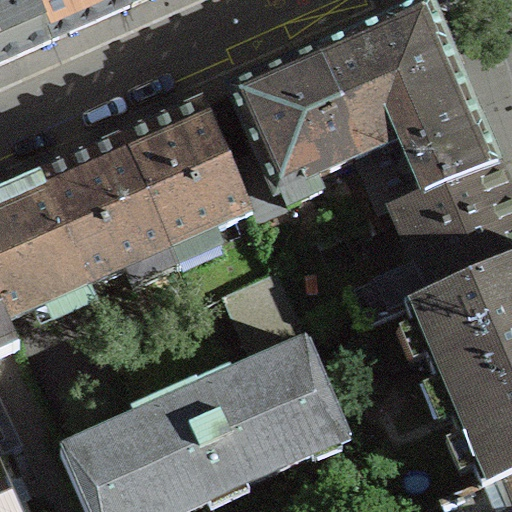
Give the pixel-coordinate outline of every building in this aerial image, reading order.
[(0,0),(0,63),(52,41),(33,0),(0,0)] [(33,0),(52,41),(132,6),(129,0),(33,0)] [(355,163),(378,216),(391,211),(497,166),(480,128),(445,46),(428,6),(319,54),(366,158),(355,163)] [(229,166),(250,216),(254,225),(324,193),(317,179),(355,163),(366,158),(319,54),(289,67),(289,66),(260,79),(229,93),(230,93),(245,127),(244,127),(257,154),(229,166)] [(121,142),(169,252),(250,216),(229,166),(203,105),(121,142)] [(121,142),(38,178),(87,288),(169,252),(121,142)] [(405,312),(511,265),(511,202),(497,166),(391,211),(416,270),(353,297),(366,328),(405,312)] [(87,288),(38,178),(0,195),(0,313),(5,325),(87,288)] [(511,265),(405,312),(481,488),(482,490),(511,477),(511,265)] [(276,275),(222,299),(254,372),(199,396),(195,388),(195,387),(167,400),(166,400),(170,409),(64,456),(88,511),(188,511),(345,443),(347,442),(276,275)] [(0,359),(17,352),(5,325),(0,313),(0,359)] [(0,511),(23,511),(0,458),(0,511)] [(511,511),(511,477),(482,490),(443,507),(441,508),(430,511),(511,511)]
